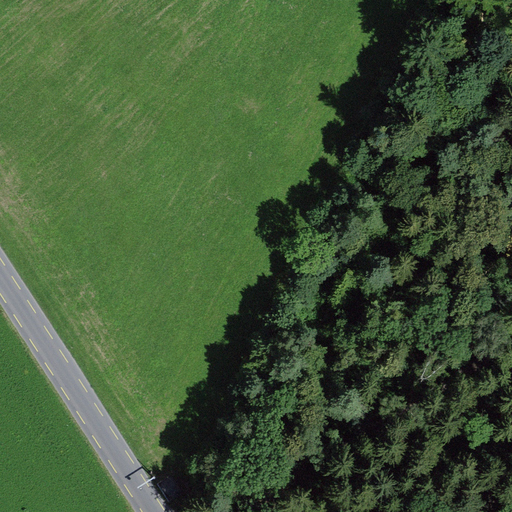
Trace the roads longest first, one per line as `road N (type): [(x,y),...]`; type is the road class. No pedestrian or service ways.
road 1 (tertiary): [(154,511),(0,275)]
road 2 (track): [(511,359),(309,511)]
